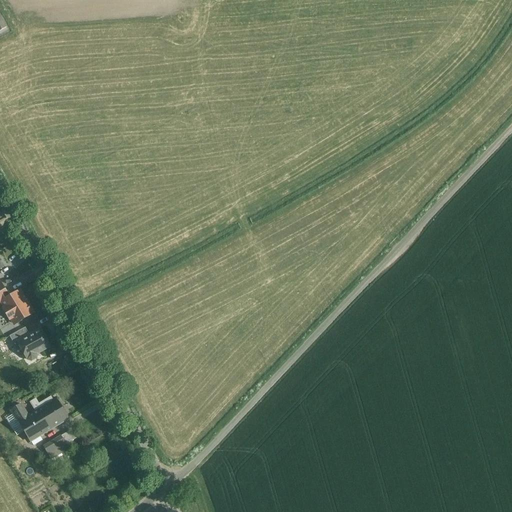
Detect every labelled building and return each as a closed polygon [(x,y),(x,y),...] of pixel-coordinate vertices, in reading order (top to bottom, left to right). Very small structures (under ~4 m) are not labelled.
[(0,283),(0,282),(0,301),(1,301),(1,302),(9,298),(0,283)] [(9,298),(1,302),(5,308),(3,309),(9,320),(11,319),(15,324),(33,313),(20,291),(9,298)] [(7,337),(15,330),(10,323),(2,330),(7,337)] [(25,328),(9,336),(13,344),(20,340),(29,335),(25,328)] [(29,335),(20,340),(13,344),(12,347),(18,358),(24,355),(27,359),(31,361),(36,358),(37,354),(50,347),(40,329),(29,335)] [(57,400),(28,417),(21,405),(12,410),(30,441),(68,419),(57,400)] [(61,436),(34,452),(39,460),(57,448),(60,453),(68,448),(61,436)]
